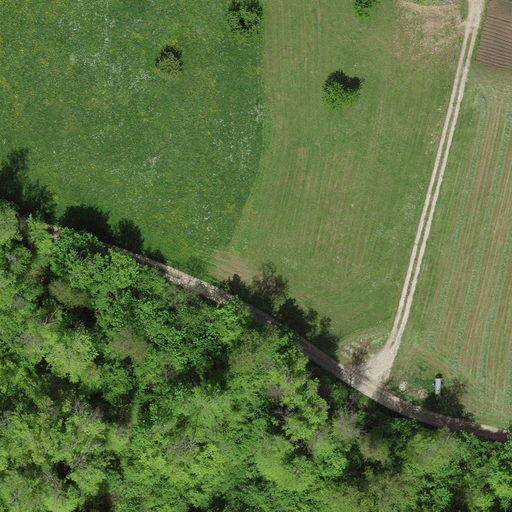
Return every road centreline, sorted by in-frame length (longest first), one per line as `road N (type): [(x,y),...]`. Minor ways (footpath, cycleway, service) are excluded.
road 1 (track): [(0,225),(160,264),(276,326),(374,395)]
road 2 (track): [(476,0),(396,343),(374,395)]
road 3 (track): [(374,395),(511,445)]
